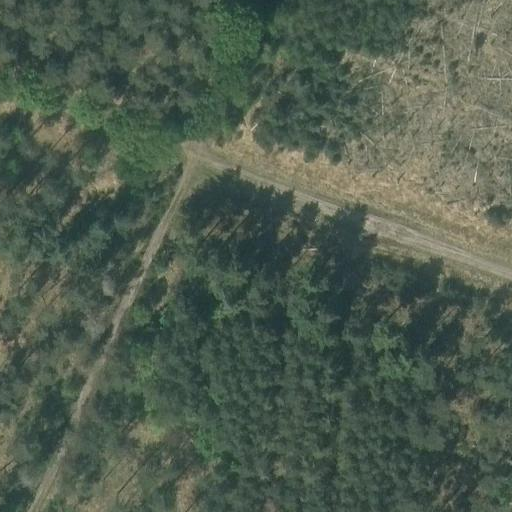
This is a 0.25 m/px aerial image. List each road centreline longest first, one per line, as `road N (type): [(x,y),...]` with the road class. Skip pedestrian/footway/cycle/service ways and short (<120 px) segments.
road 1 (track): [(181,161),(22,511)]
road 2 (track): [(181,161),(511,281)]
road 3 (track): [(247,0),(181,161)]
